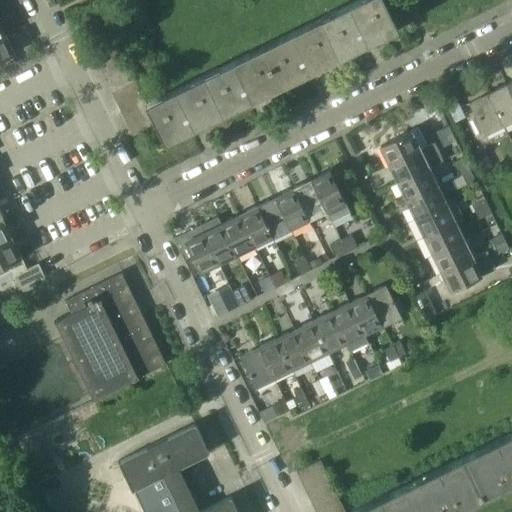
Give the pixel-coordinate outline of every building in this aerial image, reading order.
[(382,0),(358,0),(319,19),(337,58),(362,46),(363,48),(373,43),(372,41),(397,29),(382,0)] [(319,19),(261,48),(280,86),(304,74),(305,76),(315,71),(314,69),(337,58),(319,19)] [(5,35),(0,37),(0,60),(14,54),(5,35)] [(117,45),(94,57),(99,68),(123,56),(117,45)] [(261,48),(203,76),(221,114),(246,102),(247,104),(257,99),(256,98),(280,86),(261,48)] [(123,56),(99,68),(105,79),(128,67),(123,56)] [(128,67),(105,79),(110,90),(133,79),(128,67)] [(203,76),(146,104),(145,104),(149,113),(155,124),(164,143),(189,130),(190,132),(199,127),(198,126),(221,114),(203,76)] [(133,79),(110,90),(115,101),(139,89),(133,79)] [(511,100),(504,85),(486,94),(501,125),(511,119),(511,100)] [(139,89),(115,101),(121,113),(144,101),(139,89)] [(486,94),(468,102),(476,117),(471,120),(478,133),(482,131),(483,133),(501,125),(486,94)] [(144,101),(121,113),(127,124),(149,113),(145,104),(146,104),(144,101)] [(149,113),(127,124),(132,135),(155,124),(149,113)] [(435,132),(439,139),(451,133),(448,126),(435,132)] [(417,127),(379,146),(388,164),(418,149),(419,149),(426,146),(417,127)] [(451,133),(439,139),(442,147),(455,141),(451,133)] [(418,149),(388,164),(396,182),(427,167),(419,149),(418,149)] [(469,169),(465,162),(463,158),(455,161),(460,174),(469,169)] [(427,167),(396,182),(405,200),(436,185),(427,167)] [(475,182),(469,169),(460,174),(466,186),(475,182)] [(329,171),(310,180),(325,210),(330,221),(349,212),(341,197),(349,193),(341,177),(334,181),(329,171)] [(310,180),(291,189),(306,220),(325,210),(310,180)] [(436,185),(405,200),(414,218),(444,203),(445,203),(436,185)] [(291,189),(274,197),(289,228),(306,220),(291,189)] [(274,197),(256,206),(271,237),(289,228),(274,197)] [(470,204),(474,212),(487,205),(483,198),(470,204)] [(444,203),(414,218),(423,236),(461,217),(452,199),(445,203),(444,203)] [(487,205),(474,212),(478,219),(490,213),(487,205)] [(256,206),(238,215),(253,246),(271,237),(256,206)] [(238,215),(219,224),(234,255),(253,246),(238,215)] [(461,217),(423,236),(432,254),(462,240),(463,240),(471,236),(461,217)] [(0,244),(12,239),(3,220),(0,221),(0,244)] [(219,224),(202,232),(217,263),(234,255),(219,224)] [(186,258),(191,256),(199,272),(217,263),(202,232),(199,225),(175,237),(186,258)] [(351,234),(347,236),(340,240),(346,252),(357,247),(351,234)] [(488,240),(491,247),(504,241),(500,234),(488,240)] [(8,264),(22,258),(12,239),(0,244),(0,274),(11,269),(8,264)] [(346,252),(340,240),(329,245),(335,258),(346,252)] [(462,240),(432,254),(440,272),(471,257),(463,240),(462,240)] [(504,241),(491,247),(495,254),(507,248),(504,241)] [(471,257),(440,272),(450,291),(480,276),(488,272),(479,254),(471,257)] [(309,270),(306,263),(303,257),(296,261),(302,273),(309,270)] [(318,257),(306,263),(309,270),(322,264),(318,257)] [(19,288),(44,276),(38,263),(13,275),(19,288)] [(287,281),(281,269),(268,276),(273,288),(287,281)] [(121,272),(64,300),(64,301),(65,300),(70,312),(53,320),(92,399),(165,363),(165,362),(164,362),(140,314),(121,273),(121,272)] [(273,288),(268,276),(256,282),(261,293),(273,288)] [(384,285),(365,294),(380,325),(399,316),(398,313),(403,311),(396,298),(392,300),(384,285)] [(245,301),(239,289),(231,292),(237,305),(245,301)] [(237,305),(231,292),(231,291),(210,301),(217,315),(237,305)] [(365,294),(347,303),(362,334),(380,325),(365,294)] [(347,303),(330,311),(345,342),(349,351),(367,343),(362,334),(347,303)] [(330,311),(311,320),(326,351),(345,342),(330,311)] [(311,320),(293,329),(309,360),(326,351),(311,320)] [(293,329),(275,338),(290,369),(309,360),(293,329)] [(275,338),(258,346),(273,377),(290,369),(275,338)] [(398,341),(390,345),(396,358),(404,354),(398,341)] [(383,348),(390,361),(396,358),(390,345),(383,348)] [(258,346),(239,355),(254,386),(273,377),(258,346)] [(361,358),(354,361),(361,375),(368,372),(361,358)] [(361,375),(354,361),(347,365),(354,378),(361,375)] [(326,376),(318,380),(325,393),(332,389),(326,376)] [(312,383),(318,396),(325,393),(318,380),(312,383)] [(307,401),(300,388),(293,392),(299,404),(307,401)] [(283,399),(271,405),(277,416),(289,410),(283,399)] [(199,511),(177,467),(209,452),(194,423),(117,460),(132,489),(163,474),(181,511),(237,511),(230,496),(199,511)] [(511,432),(461,457),(482,499),(511,483),(511,432)] [(12,457),(6,443),(5,443),(0,445),(0,450),(5,461),(12,457)] [(461,457),(404,485),(416,511),(454,511),(482,499),(461,457)] [(319,460),(295,471),(301,482),(324,471),(319,460)] [(324,471),(301,482),(306,493),(330,482),(324,471)] [(37,483),(42,493),(61,484),(56,474),(37,483)] [(330,482),(306,493),(311,504),(335,492),(330,482)] [(416,511),(404,485),(348,511),(416,511)] [(335,492),(311,504),(315,511),(320,511),(340,503),(335,492)] [(344,511),(340,503),(320,511),(344,511)]
